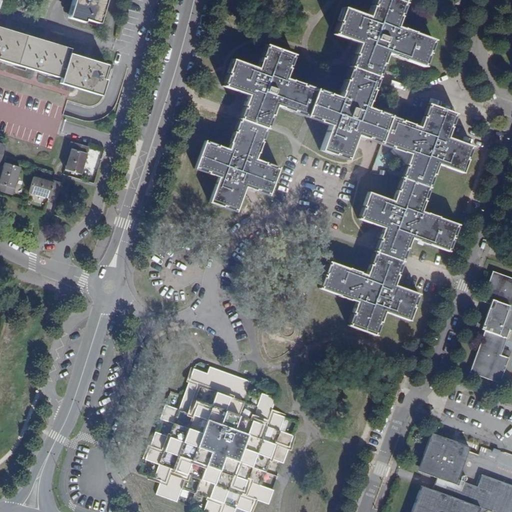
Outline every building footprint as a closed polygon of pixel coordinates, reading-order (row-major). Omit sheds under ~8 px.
[(104,0),(72,0),(68,15),(98,24),(104,0)] [(373,0),(372,3),(374,4),(373,7),(371,6),(367,16),(343,7),(337,21),(340,22),(338,24),(337,24),(334,31),(336,32),(335,34),(357,43),(362,45),(358,55),(354,53),(348,67),(351,68),(350,70),(348,70),(345,77),(347,78),(346,81),(344,80),(340,91),(341,91),(339,97),(328,94),(328,96),(325,95),(326,93),(318,90),(317,92),(311,90),(312,88),(304,85),(303,87),(301,86),(302,84),(291,80),(290,81),(284,78),(288,68),(285,67),(286,65),(289,66),(292,58),(289,57),(290,54),(267,45),(266,48),(264,47),(261,55),(263,56),(262,58),(260,58),(256,68),(232,59),(226,72),(229,73),(228,76),(226,75),(223,83),(225,84),(224,87),(246,95),(250,97),(247,107),(243,105),(237,118),(240,120),(239,122),(237,122),(234,130),(236,130),(235,133),(233,132),(229,143),(231,144),(228,150),(217,145),(216,147),(214,147),(215,145),(207,142),(206,144),(204,143),(194,167),(197,168),(197,170),(204,173),(205,171),(208,172),(207,173),(217,178),(208,201),(221,207),(222,205),(225,206),(224,207),(232,210),(233,208),(236,209),(244,187),(246,182),(256,186),(255,189),(258,190),(257,192),(265,195),(266,192),(268,193),(277,170),(274,169),(275,167),(267,164),(266,166),(264,165),(264,163),(254,159),(257,152),(261,142),(259,141),(260,139),(262,140),(265,132),(263,131),(264,128),(266,129),(275,105),(281,107),(281,108),(291,112),(291,110),(294,111),(294,113),(302,116),(302,114),(305,115),(304,117),(315,121),(316,119),(318,120),(318,121),(328,126),(319,150),(332,155),(333,153),(336,154),(335,155),(343,159),(344,157),(346,158),(355,135),(357,131),(366,134),(365,136),(368,138),(368,139),(402,152),(403,151),(410,153),(406,164),(408,165),(407,167),(405,167),(402,175),(404,175),(402,181),(400,180),(396,188),(399,189),(398,191),(396,191),(392,201),(367,193),(362,205),(364,206),(363,208),(362,208),(358,216),(361,217),(360,219),(382,228),(387,230),(384,240),(379,238),(373,251),(376,252),(375,255),(373,254),(370,262),(372,263),(371,265),(369,265),(365,275),(359,273),(359,272),(349,268),(348,269),(330,262),(329,265),(327,264),(324,272),(326,273),(324,278),(323,277),(319,285),(321,286),(320,289),(338,296),(349,300),(350,299),(356,301),(352,312),(354,312),(353,315),(351,315),(348,322),(350,323),(349,326),(373,335),(374,332),(376,333),(379,325),(377,324),(378,321),(380,322),(384,311),(408,321),(414,308),(411,307),(412,304),(414,305),(417,297),(415,296),(416,294),(393,285),(389,284),(392,274),(395,274),(396,272),(398,272),(401,264),(399,263),(400,261),(402,262),(411,238),(417,240),(416,240),(427,245),(428,244),(445,251),(447,248),(448,249),(452,240),(450,240),(451,235),(453,236),(456,228),(454,227),(455,224),(437,218),(437,217),(427,213),(427,214),(420,211),(424,201),(422,200),(422,198),(425,198),(428,190),(426,190),(428,184),(429,185),(433,177),(431,176),(432,173),(433,174),(438,164),(462,173),(467,160),(464,159),(465,156),(468,157),(471,149),(468,148),(469,146),(446,138),(442,136),(446,126),(448,127),(450,124),(451,124),(454,117),(452,116),(453,113),(429,105),(428,107),(427,106),(424,114),(426,115),(425,118),(423,117),(419,127),(412,125),(412,124),(365,107),(367,101),(368,101),(372,90),(370,89),(371,87),(373,88),(376,80),(374,79),(375,76),(377,77),(386,53),(392,55),(391,56),(402,60),(403,59),(421,66),(422,63),(424,64),(427,56),(425,55),(427,50),(429,51),(432,43),(429,42),(431,39),(412,32),(402,28),(401,29),(395,26),(399,16),(397,16),(398,13),(399,14),(403,6),(401,5),(403,0),(373,0)] [(98,95),(107,65),(69,53),(70,49),(0,27),(0,60),(61,78),(60,83),(98,95)] [(450,128),(448,127),(446,126),(442,136),(446,138),(450,128)] [(72,143),(64,169),(80,174),(88,148),(72,143)] [(4,163),(0,174),(0,192),(11,196),(20,168),(4,163)] [(32,176),(27,193),(54,201),(59,184),(32,176)] [(246,182),(244,187),(254,191),(255,189),(256,186),(246,182)] [(387,230),(382,228),(379,238),(384,240),(387,230)] [(486,330),(484,330),(470,372),(500,383),(508,358),(501,355),(509,330),(511,331),(511,278),(492,271),(482,301),(490,304),(494,305),(486,330)] [(397,275),(395,274),(392,274),(389,284),(393,285),(397,275)] [(481,329),(484,330),(486,330),(494,305),(490,304),(481,329)] [(250,382),(209,368),(206,374),(193,370),(179,410),(165,405),(160,419),(173,424),(168,438),(154,433),(145,460),(158,465),(154,479),(160,481),(155,495),(176,502),(181,488),(208,498),(204,511),(203,511),(233,511),(235,508),(246,511),(249,511),(254,499),(267,504),(272,490),(259,486),(268,459),(282,464),(292,436),(279,431),(283,418),(270,413),(275,399),(261,394),(256,408),(243,403),(250,382)] [(441,442),(443,438),(431,433),(429,438),(441,442)] [(484,511),(488,510),(492,511),(511,511),(511,485),(481,475),(477,487),(456,479),(464,459),(459,457),(464,445),(443,438),(441,442),(429,438),(423,454),(428,456),(422,472),(437,478),(443,480),(438,493),(432,490),(421,486),(411,511),(484,511)] [(459,457),(464,459),(468,447),(464,445),(459,457)] [(417,471),(422,472),(428,456),(423,454),(417,471)] [(437,478),(432,490),(438,493),(443,480),(437,478)]
